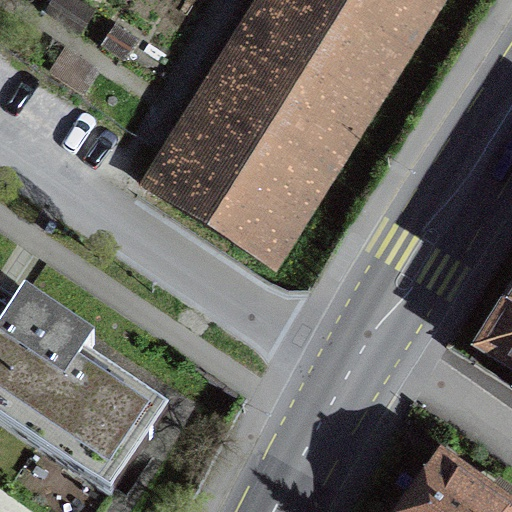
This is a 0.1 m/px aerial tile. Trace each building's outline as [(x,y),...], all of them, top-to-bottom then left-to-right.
[(47,0),(40,13),(77,35),(94,6),(84,0),(47,0)] [(267,0),(147,190),(270,267),(439,0),(267,0)] [(98,45),(125,61),(139,38),(112,22),(98,45)] [(85,95),(99,74),(82,63),(68,84),(85,95)] [(2,301),(0,300),(0,416),(114,493),(168,413),(85,357),(94,344),(24,297),(15,310),(2,301)] [(511,309),(489,346),(486,344),(482,352),(489,356),(491,354),(511,367),(511,309)] [(507,511),(490,501),(442,467),(410,511),(507,511)]
